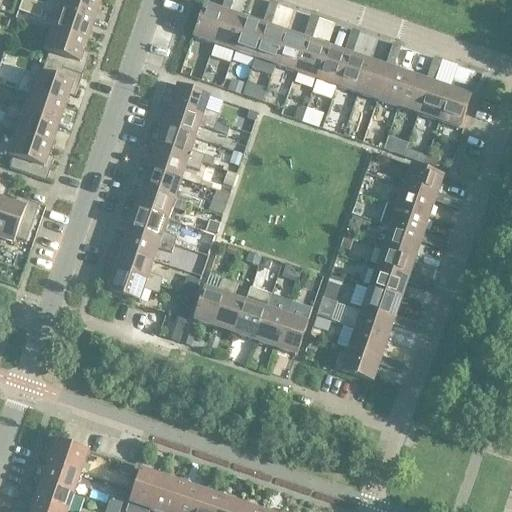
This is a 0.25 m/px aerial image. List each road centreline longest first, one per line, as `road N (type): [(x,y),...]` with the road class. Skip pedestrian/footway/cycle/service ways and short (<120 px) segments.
road 1 (residential): [(370,511),(511,99)]
road 2 (residential): [(19,385),(152,0)]
road 3 (residential): [(511,69),(309,0)]
road 4 (residential): [(151,428),(19,385)]
